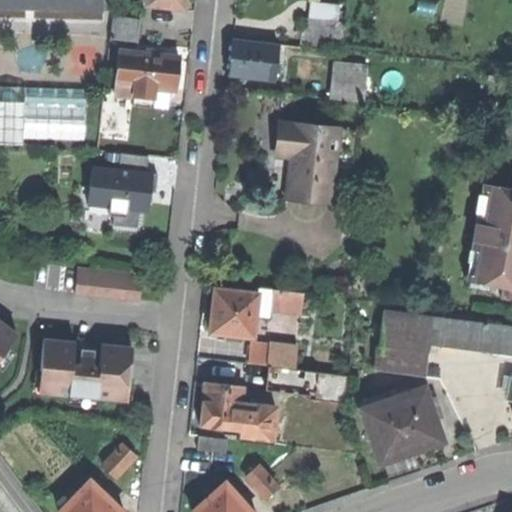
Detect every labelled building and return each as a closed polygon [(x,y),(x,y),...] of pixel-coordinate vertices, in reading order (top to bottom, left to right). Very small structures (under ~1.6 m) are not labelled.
[(0,0),(0,8),(103,10),(103,0),(0,0)] [(147,0),(147,5),(185,9),(186,0),(147,0)] [(310,1),(308,17),(335,20),(337,4),(310,1)] [(110,39),(136,42),(139,18),(138,18),(138,19),(112,17),(110,39)] [(302,18),(299,44),(342,48),(345,23),(302,18)] [(228,73),(275,79),(278,44),(231,39),(229,60),(228,73)] [(132,105),(168,109),(170,97),(170,89),(176,90),(179,57),(119,50),(114,91),(133,94),(132,105)] [(335,63),(331,98),(362,101),(365,66),(335,63)] [(0,85),(0,143),(24,145),(24,137),(85,139),(86,88),(0,85)] [(251,153),(275,156),(279,121),(282,93),(258,90),(255,120),(251,153)] [(331,202),(339,128),(279,121),(275,156),(271,196),(331,202)] [(357,129),(339,128),(331,202),(349,204),(357,129)] [(120,153),(119,169),(145,172),(147,156),(120,153)] [(119,169),(92,166),(87,204),(114,208),(112,225),(137,228),(139,211),(141,199),(149,200),(150,192),(155,192),(158,174),(145,172),(119,169)] [(469,212),(471,212),(478,213),(484,185),(476,183),(472,202),(471,202),(469,212)] [(511,189),(510,189),(484,185),(478,213),(471,212),(464,249),(471,250),(465,281),(502,287),(500,299),(511,301),(511,189)] [(148,206),(149,200),(141,199),(139,211),(147,212),(148,206)] [(458,279),(465,281),(471,250),(464,249),(462,249),(459,260),(461,260),(458,279)] [(76,292),(139,299),(142,272),(79,265),(76,292)] [(210,331),(253,336),(258,292),(215,288),(213,304),(210,331)] [(273,288),(271,303),(301,306),(302,291),(273,288)] [(511,355),(511,327),(384,310),(376,369),(425,375),(429,344),(511,355)] [(0,357),(17,333),(0,320),(0,357)] [(44,392),(124,399),(125,377),(130,377),(133,346),(101,343),(100,365),(93,365),(87,364),(80,364),(73,363),(76,340),(44,338),(41,369),(45,369),(44,392)] [(252,342),(250,362),(269,365),(295,368),(297,348),(252,342)] [(81,347),(80,364),(87,364),(93,365),(94,348),(81,347)] [(266,387),(269,365),(250,362),(248,381),(253,381),(252,385),(266,387)] [(295,368),(269,365),(266,387),(315,393),(315,398),(346,402),(348,374),(295,368)] [(238,439),(271,442),(275,409),(240,405),(242,386),(205,382),(203,402),(200,425),(240,429),(238,439)] [(441,437),(423,387),(362,408),(380,460),(402,453),(430,444),(430,441),(441,437)] [(226,451),(227,438),(199,435),(197,448),(226,451)] [(103,465),(115,476),(136,453),(125,443),(103,465)] [(246,475),(266,498),(277,487),(258,465),(246,475)] [(62,511),(124,511),(113,501),(112,500),(107,495),(104,492),(103,492),(90,480),(61,511),(62,511)] [(193,509),(195,511),(252,511),(246,505),(246,503),(238,494),(236,494),(225,481),(193,509)]
